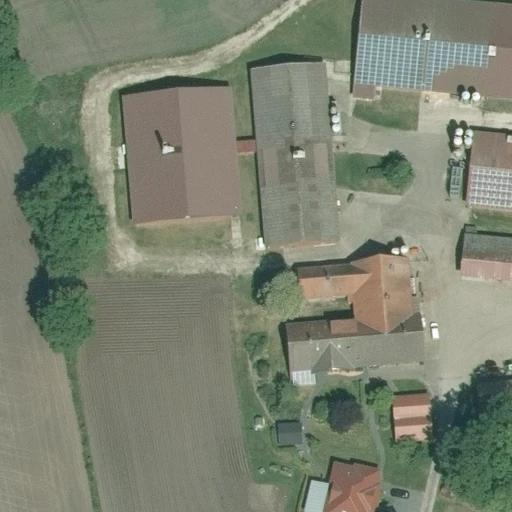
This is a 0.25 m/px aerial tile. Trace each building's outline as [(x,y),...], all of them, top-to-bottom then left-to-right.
[(499,6),(437,0),(367,0),(357,98),(383,100),(384,88),(490,98),(499,6)] [(330,64),(259,69),(271,247),(342,243),(330,64)] [(233,90),(123,96),(131,226),(241,219),(233,90)] [(511,136),(481,134),(473,206),(511,210),(511,136)] [(237,155),(256,154),(255,142),(237,143),(237,155)] [(511,238),(471,234),(467,277),(511,282),(511,238)] [(289,329),(294,372),(322,369),(323,376),(359,372),(358,365),(430,358),(426,319),(419,319),(412,258),(305,270),(309,299),(357,294),(360,321),(289,329)] [(511,384),(482,388),(486,419),(511,415),(511,384)] [(398,399),(400,421),(435,418),(433,396),(398,399)] [(435,418),(400,421),(402,443),(437,440),(435,418)] [(305,425),(282,425),(283,446),(306,445),(305,425)] [(373,511),(385,474),(338,461),(322,511),(373,511)] [(304,511),(322,511),(329,485),(312,481),(304,511)]
